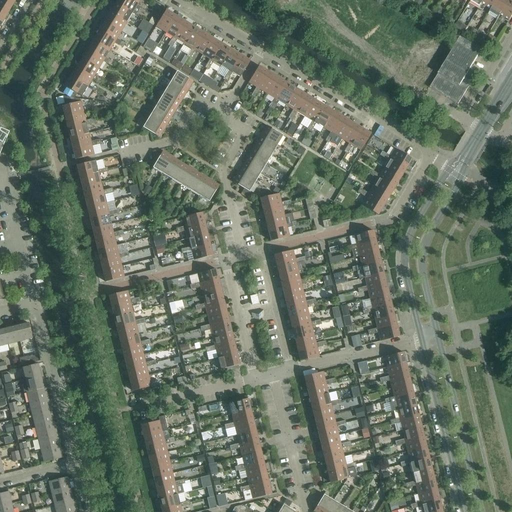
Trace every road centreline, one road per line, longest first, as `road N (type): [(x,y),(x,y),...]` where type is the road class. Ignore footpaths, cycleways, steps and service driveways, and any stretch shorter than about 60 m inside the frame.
road 1 (residential): [(430,152),(262,48)]
road 2 (tertiary): [(451,172),(407,237),(403,263),(422,340)]
road 3 (tertiary): [(480,511),(437,336)]
road 4 (tertiary): [(422,340),(463,511)]
road 5 (tertiary): [(437,336),(421,254),(461,178)]
road 6 (residential): [(78,464),(36,303)]
road 7 (residential): [(254,380),(225,259),(243,255)]
road 8 (residential): [(243,255),(261,250),(290,369)]
road 9 (residential): [(307,511),(273,375)]
road 10 (residential): [(290,369),(422,340)]
road 11 (residential): [(129,410),(254,380)]
road 12 (residential): [(222,115),(198,102),(171,143),(123,152)]
